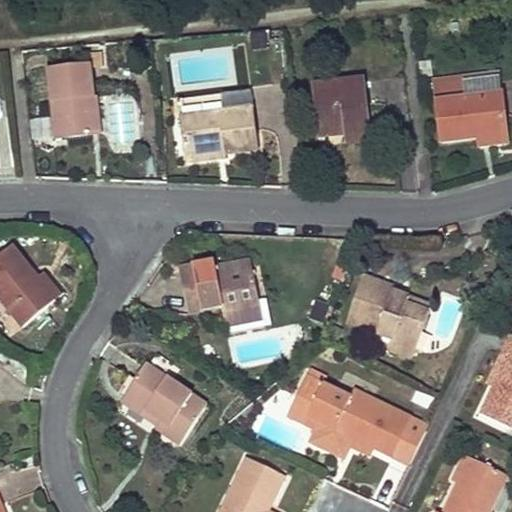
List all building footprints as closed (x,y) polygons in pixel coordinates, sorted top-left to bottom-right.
[(266,50),(265,36),(251,37),(253,51),(266,50)] [(91,136),(87,99),(93,98),(90,68),(103,66),(101,53),(86,54),(88,66),(48,70),(53,117),(55,140),(91,136)] [(431,77),(430,62),(419,63),(421,77),(431,77)] [(500,96),(499,81),(464,86),(463,80),(434,83),(437,104),(500,96)] [(364,122),(363,117),(369,116),(365,81),(312,88),(318,136),(344,132),(346,144),(372,141),(369,121),(364,122)] [(506,136),(502,96),(500,96),(437,104),(442,143),(479,139),(506,136)] [(100,135),(96,98),(93,98),(87,99),(91,136),(100,135)] [(258,152),(253,110),(180,119),(184,154),(223,149),(224,156),(225,156),(258,152)] [(55,140),(53,117),(31,120),(33,142),(55,140)] [(507,143),(506,136),(479,139),(480,147),(507,143)] [(226,160),(225,156),(224,156),(223,149),(184,154),(185,166),(226,160)] [(56,302),(37,278),(12,248),(0,258),(0,300),(23,329),(56,302)] [(252,271),(251,264),(215,271),(217,278),(252,271)] [(260,308),(252,271),(217,278),(215,271),(215,266),(180,273),(188,316),(221,309),(223,316),(260,308)] [(65,295),(45,271),(37,278),(56,302),(65,295)] [(413,360),(429,315),(391,301),(393,294),(395,290),(363,278),(350,314),(365,319),(361,328),(393,340),(389,351),(413,360)] [(432,308),(393,294),(391,301),(429,315),(432,308)] [(263,321),(260,308),(223,316),(226,328),(263,321)] [(361,328),(365,319),(350,314),(347,323),(361,328)] [(337,343),(342,330),(333,327),(328,341),(337,343)] [(511,430),(511,336),(511,337),(503,357),(508,360),(495,386),(481,416),(511,430)] [(495,386),(508,360),(503,357),(490,384),(495,386)] [(180,447),(207,406),(146,366),(135,382),(136,383),(142,387),(133,402),(162,422),(158,428),(156,431),(180,447)] [(409,466),(428,428),(355,391),(351,398),(317,381),(320,374),(312,370),(298,397),(315,405),(305,424),(317,431),(311,442),(344,458),(351,446),(354,439),(375,449),(409,466)] [(162,422),(133,402),(142,387),(136,383),(122,404),(158,428),(162,422)] [(432,405),(435,397),(421,391),(418,399),(432,405)] [(305,424),(315,405),(298,397),(288,416),(305,424)] [(375,449),(354,439),(351,446),(371,456),(375,449)] [(457,485),(470,459),(464,456),(452,482),(457,485)] [(489,511),(506,477),(470,459),(457,485),(444,511),(489,511)] [(264,511),(262,511),(266,503),(271,505),(285,478),(247,460),(222,511),(264,511)] [(264,511),(268,511),(271,505),(266,503),(262,511),(264,511)]
